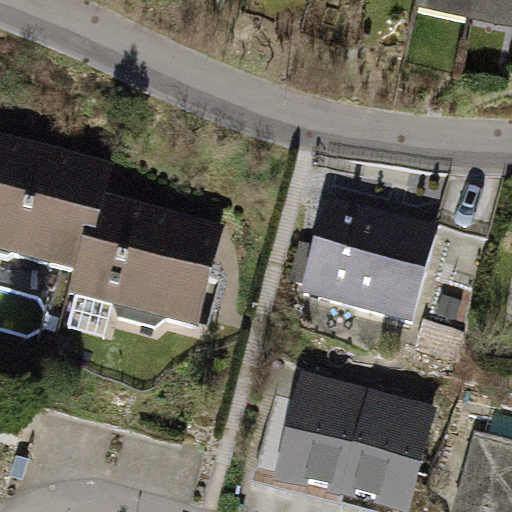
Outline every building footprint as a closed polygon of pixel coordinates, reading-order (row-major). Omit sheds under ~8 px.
[(20,258),(87,277),(104,212),(113,180),(0,149),(0,259),(12,263),(20,258)] [(222,243),(104,212),(87,277),(84,285),(109,291),(111,301),(116,302),(121,323),(162,331),(169,324),(200,333),(222,243)] [(438,239),(332,212),(310,298),(416,325),(438,239)] [(370,407),(308,390),(283,482),(345,499),(370,407)] [(409,511),(433,423),(370,407),(345,499),(393,511),(409,511)] [(511,511),(511,449),(481,441),(471,476),(495,482),(486,511),(511,511)]
